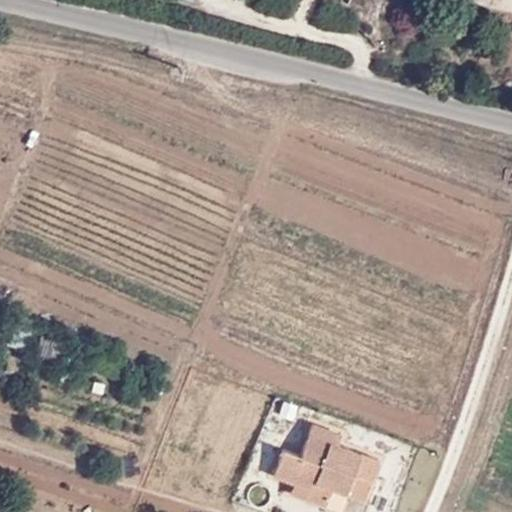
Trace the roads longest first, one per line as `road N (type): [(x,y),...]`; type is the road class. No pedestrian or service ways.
road 1 (track): [(230,511),(137,483),(151,434),(229,282),(279,124),(510,213),(442,442),(225,362)]
road 2 (unclassified): [(19,0),(511,116)]
road 3 (track): [(279,124),(257,109),(53,49),(0,170)]
road 4 (track): [(0,192),(12,212),(42,231),(30,270),(45,290),(191,349)]
road 5 (track): [(137,483),(0,440)]
